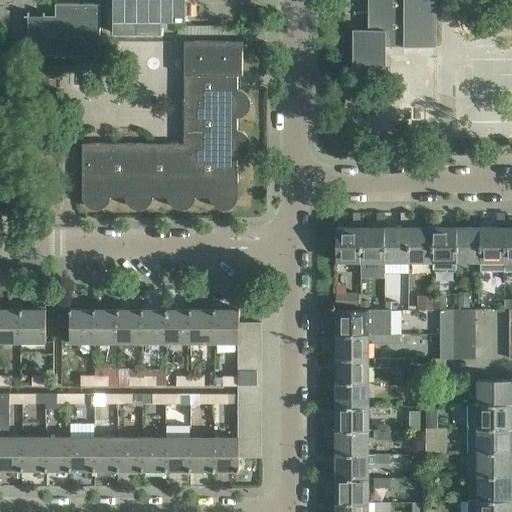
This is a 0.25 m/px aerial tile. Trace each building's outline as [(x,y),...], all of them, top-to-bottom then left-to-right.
[(436,0),(374,0),(374,13),(368,13),(368,29),(353,29),(353,77),(386,77),(386,46),(436,46),(436,0)] [(26,11),(26,14),(25,14),(25,16),(28,15),(28,34),(25,34),(25,35),(28,35),(28,54),(101,54),(101,2),(56,2),(56,14),(45,14),(45,11),(44,11),(44,15),(34,15),(34,11),(30,11),(29,11),(26,11)] [(238,39),(238,24),(185,24),(185,39),(238,39)] [(243,41),(185,40),(184,143),(83,143),(83,194),(84,200),(88,205),(93,207),(99,208),(105,205),(109,201),(111,195),(125,195),(127,201),(131,205),(136,208),(142,208),(148,205),(152,201),(153,195),(168,195),(170,201),(173,205),(179,208),(185,208),(190,205),(194,201),(196,195),(210,195),(212,201),(216,206),(221,209),(228,209),(233,206),(237,201),(238,195),(238,171),(237,170),(237,158),(243,156),(248,152),(250,147),(250,141),(248,135),(243,131),(238,130),(238,117),(244,115),(249,110),(251,104),(250,98),(246,92),(240,89),(238,89),(238,75),(243,75),(243,41)] [(104,47),(104,68),(116,68),(116,47),(104,47)] [(20,87),(7,87),(7,100),(20,100),(20,87)] [(437,125),(425,125),(425,137),(437,137),(437,125)] [(336,260),(337,260),(361,260),(361,225),(361,221),(348,221),(348,225),(336,226),(336,260)] [(372,225),(361,225),(361,260),(361,276),(385,276),(385,260),(385,225),(385,221),(372,221),(372,225)] [(396,225),(385,225),(385,260),(409,260),(409,225),(409,221),(396,221),(396,225)] [(421,225),(409,225),(409,260),(433,260),(433,225),(433,221),(421,221),(421,225)] [(444,225),(433,225),(433,260),(433,268),(457,268),(457,260),(457,226),(457,221),(445,222),(444,225)] [(468,225),(457,226),(457,260),(481,260),(481,226),(481,221),(468,222),(468,225)] [(492,226),(481,226),(481,260),(481,269),(505,270),(505,261),(505,226),(505,221),(492,221),(492,226)] [(357,306),(357,289),(337,290),(337,306),(357,306)] [(456,291),(456,306),(468,306),(468,291),(456,291)] [(416,307),(431,307),(431,295),(416,295),(416,307)] [(445,295),(433,295),(433,307),(445,307),(445,295)] [(511,298),(503,298),(503,308),(510,308),(511,308),(511,298)] [(0,307),(0,341),(22,341),(22,308),(0,307)] [(120,308),(119,341),(143,341),(144,307),(120,308)] [(168,307),(144,307),(143,341),(167,341),(168,307)] [(191,307),(168,307),(167,341),(191,341),(191,307)] [(191,307),(191,341),(214,341),(215,307),(191,307)] [(215,307),(214,341),(238,341),(240,341),(239,334),(239,321),(239,307),(215,307)] [(46,308),(22,308),(22,341),(46,341),(46,308)] [(71,308),(71,341),(95,341),(96,308),(71,308)] [(96,308),(95,341),(119,341),(120,308),(96,308)] [(368,308),(336,308),(336,333),(390,333),(390,308),(368,308)] [(440,308),(441,357),(441,358),(454,358),(454,345),(454,333),(454,321),(453,308),(440,308)] [(476,308),(453,308),(454,321),(476,321),(476,308)] [(261,321),(239,321),(239,334),(261,334),(261,321)] [(476,321),(454,321),(454,333),(476,333),(476,321)] [(390,333),(336,333),(336,357),(368,357),(368,343),(399,343),(399,333),(390,333)] [(476,333),(454,333),(454,345),(476,345),(476,333)] [(240,341),(238,341),(238,346),(261,346),(261,334),(239,334),(240,341)] [(476,345),(454,345),(454,358),(476,358),(476,345)] [(261,346),(238,346),(239,358),(261,359),(261,346)] [(368,357),(336,357),(336,381),(368,381),(368,357)] [(261,359),(239,358),(239,370),(261,370),(261,359)] [(398,358),(374,358),(374,367),(398,367),(398,358)] [(261,370),(239,370),(239,375),(239,383),(261,383),(261,370)] [(12,375),(0,375),(0,384),(11,385),(12,375)] [(33,384),(33,385),(50,384),(50,375),(33,375),(33,384)] [(81,375),(81,385),(95,385),(95,375),(81,375)] [(108,375),(95,375),(95,385),(108,385),(108,384),(108,375)] [(129,384),(143,385),(143,375),(129,375),(129,384)] [(143,375),(143,385),(156,385),(156,375),(143,375)] [(177,385),(191,385),(191,375),(177,376),(177,385)] [(191,375),(191,385),(205,385),(205,375),(191,375)] [(226,385),(238,385),(239,385),(239,383),(239,375),(226,375),(226,385)] [(511,379),(478,379),(478,403),(511,403),(511,379)] [(368,381),(336,381),(336,405),(368,405),(368,381)] [(418,392),(418,381),(407,381),(407,392),(418,392)] [(37,392),(23,393),(23,402),(37,402),(37,392)] [(167,402),(167,392),(153,392),(153,401),(167,402)] [(181,392),(167,392),(167,402),(181,402),(181,392)] [(422,402),(432,402),(432,392),(422,392),(422,402)] [(23,402),(23,393),(0,393),(0,429),(9,429),(9,402),(23,402)] [(57,402),(71,402),(71,393),(57,393),(57,402)] [(71,393),(71,402),(85,402),(85,393),(71,393)] [(105,393),(94,393),(95,405),(105,404),(105,402),(120,402),(120,393),(105,393)] [(142,393),(120,393),(120,402),(142,402),(142,393)] [(216,402),(216,393),(201,393),(202,402),(216,402)] [(229,393),(216,393),(216,402),(229,402),(229,393)] [(262,395),(239,395),(239,407),(262,407),(262,395)] [(478,403),(466,403),(466,427),(511,427),(511,419),(511,403),(478,403)] [(368,405),(336,405),(336,429),(368,429),(368,405)] [(262,407),(239,407),(239,419),(262,419),(262,407)] [(419,409),(409,409),(409,427),(419,428),(419,409)] [(262,419),(239,419),(239,431),(262,431),(262,419)] [(95,423),(71,423),(71,436),(71,469),(95,470),(95,436),(95,423)] [(436,427),(427,427),(427,450),(436,450),(436,427)] [(511,427),(466,427),(466,451),(511,451),(511,443),(511,427)] [(368,429),(336,429),(336,453),(368,453),(368,429)] [(390,429),(374,429),(374,439),(390,439),(390,429)] [(262,431),(239,431),(239,436),(240,437),(240,443),(262,443),(262,431)] [(23,436),(0,436),(0,469),(23,469),(23,436)] [(48,436),(23,436),(23,469),(47,469),(48,436)] [(71,436),(48,436),(47,469),(71,469),(71,436)] [(119,436),(95,436),(95,470),(119,470),(119,436)] [(143,436),(119,436),(119,470),(143,470),(143,436)] [(167,436),(143,436),(143,470),(167,470),(167,436)] [(191,437),(167,436),(167,470),(191,470),(191,437)] [(239,437),(216,437),(216,470),(240,470),(240,456),(240,443),(240,437),(239,436),(239,437)] [(216,437),(191,437),(191,470),(216,470),(216,437)] [(262,443),(240,443),(240,456),(262,456),(262,443)] [(511,451),(466,451),(466,475),(478,475),(511,475),(511,451)] [(368,453),(336,453),(336,477),(368,477),(368,453)] [(390,453),(374,453),(374,462),(390,463),(390,453)] [(511,475),(478,475),(478,499),(511,499),(511,475)] [(368,477),(336,477),(336,501),(368,501),(368,477)] [(390,477),(374,477),(374,486),(390,487),(390,477)] [(511,511),(511,499),(478,499),(466,499),(466,511),(511,511)] [(368,501),(336,501),(335,511),(368,511),(374,511),(374,501),(368,501)] [(390,502),(374,501),(374,511),(390,511),(390,502)]
